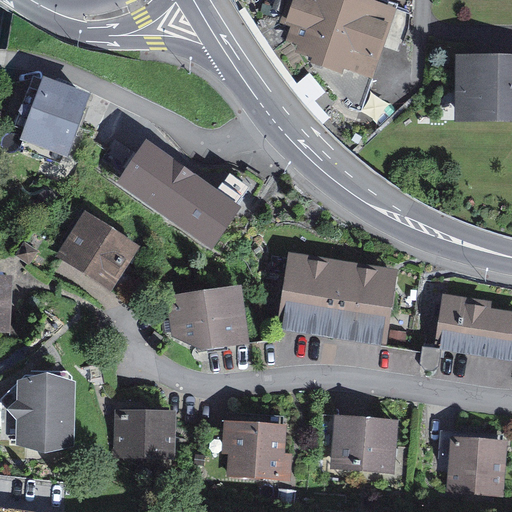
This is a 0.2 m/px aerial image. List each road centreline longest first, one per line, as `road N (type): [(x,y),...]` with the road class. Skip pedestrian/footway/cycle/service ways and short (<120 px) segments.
road 1 (residential): [(0,57),(88,81),(207,146),(226,145),(277,115)]
road 2 (secondary): [(511,257),(459,244),(370,198),(277,115)]
road 3 (secondary): [(277,115),(201,0)]
road 4 (tertiary): [(26,0),(79,18),(145,0)]
